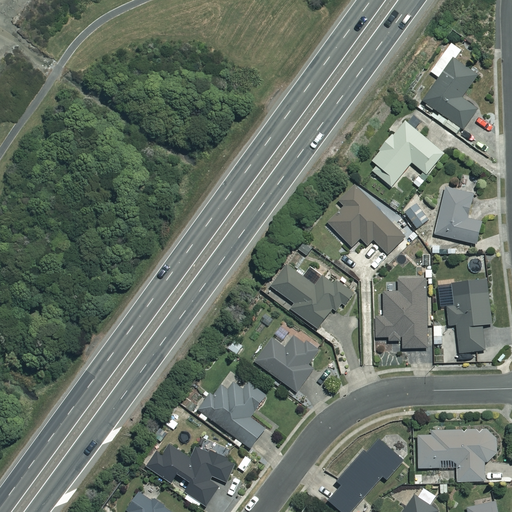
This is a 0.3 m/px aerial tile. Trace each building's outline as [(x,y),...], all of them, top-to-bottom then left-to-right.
[(464,51),(454,44),(433,73),(442,79),(426,102),(466,130),(480,111),(464,99),(480,76),(458,61),(464,51)] [(447,154),(406,122),(375,162),(380,166),(375,173),(394,188),(414,163),(430,176),(447,154)] [(407,238),(357,187),(342,202),(347,208),(331,224),(354,248),(363,239),(371,246),(376,241),(390,254),(407,238)] [(476,196),(449,189),(438,236),(480,245),(485,224),(471,220),(476,196)] [(430,219),(418,204),(405,216),(417,230),(430,219)] [(347,308),(357,295),(328,274),(318,287),(290,267),(274,288),(298,305),(294,310),(321,330),(341,304),(347,308)] [(429,280),(402,281),(402,293),(386,293),(387,318),(379,318),(380,339),(392,339),(392,342),(406,342),(406,350),(431,349),(429,280)] [(481,291),(480,283),(455,286),(457,307),(450,307),(452,327),(460,327),(462,354),(488,352),(485,327),(494,326),(491,291),(481,291)] [(444,327),(436,327),(437,345),(445,345),(444,327)] [(258,363),(300,393),(326,355),(310,344),(308,346),(296,338),(288,350),(274,340),(258,363)] [(238,341),(230,350),(239,356),(246,347),(238,341)] [(252,385),(246,392),(230,380),(217,399),(213,396),(202,411),(254,450),(269,430),(253,419),(269,397),(252,385)] [(436,432),(436,436),(421,437),(422,470),(460,469),(460,483),(487,482),(487,462),(499,462),(498,431),(436,432)] [(353,511),(387,476),(391,480),(408,461),(384,440),(370,455),(368,454),(341,483),(346,487),(332,502),(343,511),(353,511)] [(189,494),(210,507),(225,482),(228,484),(239,466),(216,452),(213,456),(201,448),(194,460),(172,446),(165,457),(159,453),(149,469),(171,482),(173,478),(192,490),(189,494)] [(154,502),(143,494),(129,511),(173,511),(156,499),(154,502)] [(440,511),(417,496),(406,511),(440,511)] [(498,511),(497,503),(470,509),(470,511),(498,511)]
